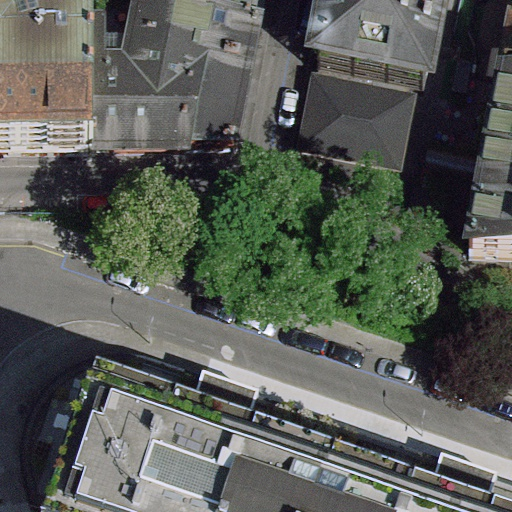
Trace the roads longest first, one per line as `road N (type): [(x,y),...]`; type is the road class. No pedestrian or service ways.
road 1 (residential): [(0,298),(90,296),(511,441)]
road 2 (residential): [(511,297),(481,297),(268,184)]
road 3 (residential): [(268,184),(0,191)]
road 4 (residential): [(303,0),(268,184)]
